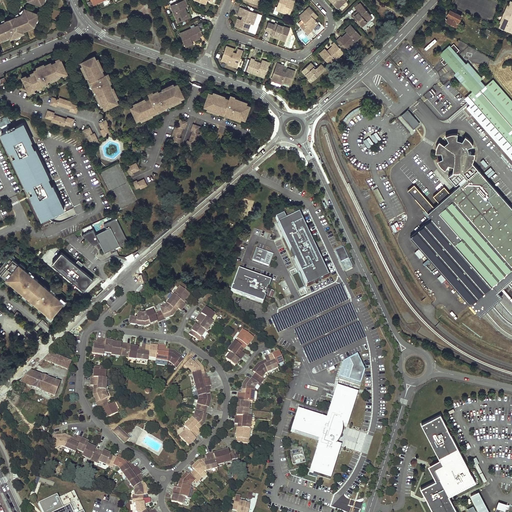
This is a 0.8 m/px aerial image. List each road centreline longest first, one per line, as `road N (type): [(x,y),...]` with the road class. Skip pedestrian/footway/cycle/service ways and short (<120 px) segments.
road 1 (tertiary): [(397,341),(300,138)]
road 2 (residential): [(124,278),(282,135)]
road 3 (residential): [(97,324),(82,341),(83,402),(118,444),(159,474)]
road 4 (unclassified): [(431,0),(301,117)]
road 5 (residential): [(219,27),(300,59),(330,37),(334,19),(316,0)]
road 6 (residential): [(5,386),(124,278)]
road 7 (tertiary): [(368,511),(405,391)]
road 8 (tertiary): [(85,29),(200,72)]
road 9 (residential): [(167,475),(217,429),(226,411),(224,378)]
